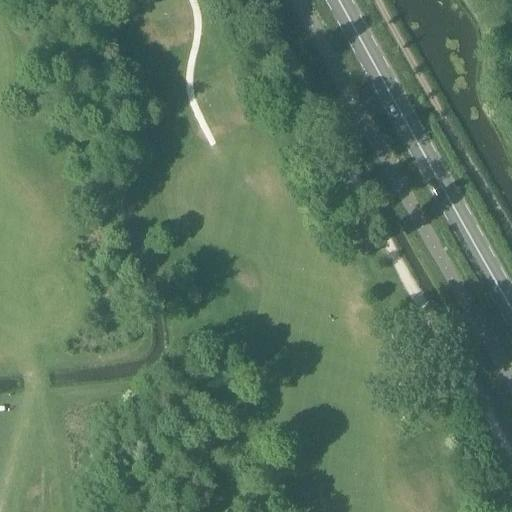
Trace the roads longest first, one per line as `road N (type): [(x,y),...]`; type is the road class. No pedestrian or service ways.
road 1 (tertiary): [(511,309),(337,0)]
road 2 (unknown): [(511,239),(377,0)]
